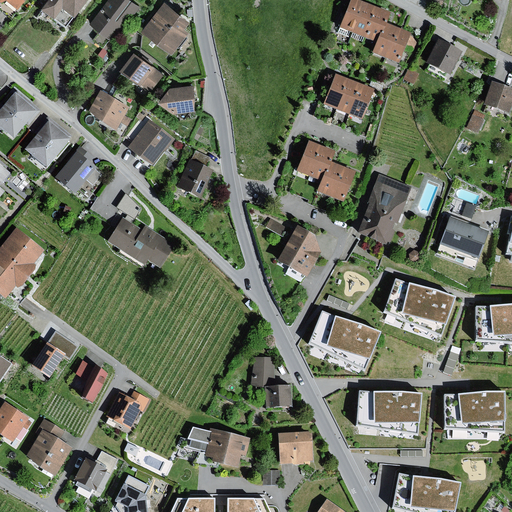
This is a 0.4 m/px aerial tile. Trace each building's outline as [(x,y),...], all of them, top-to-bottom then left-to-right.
[(0,0),(0,3),(1,4),(6,2),(18,11),(26,0),(0,0)] [(87,0),(50,0),(42,12),(67,29),(87,0)] [(142,7),(132,0),(108,0),(92,23),(94,24),(112,37),(113,38),(123,24),(128,27),(142,7)] [(353,34),(365,4),(353,0),(350,0),(339,29),(353,34)] [(192,21),(167,2),(146,30),(175,52),(190,33),(186,30),(192,21)] [(366,39),(378,10),(365,4),(353,34),(366,39)] [(378,44),(386,25),(390,14),(378,10),(366,39),(378,44)] [(112,37),(94,24),(96,31),(99,33),(94,40),(105,48),(112,37)] [(378,44),(374,55),(388,60),(400,30),(386,25),(378,44)] [(407,33),(400,30),(388,60),(400,65),(407,46),(411,36),(412,35),(407,33)] [(417,43),(411,36),(407,46),(414,49),(417,43)] [(453,76),(465,53),(440,40),(428,63),(453,76)] [(156,67),(137,53),(123,71),(153,92),(165,75),(156,68),(156,67)] [(416,86),(423,75),(412,68),(405,80),(416,86)] [(337,111),(349,81),(336,76),(324,106),(337,111)] [(350,116),(362,86),(349,81),(337,111),(350,116)] [(511,111),(511,90),(493,83),(484,108),(510,117),(511,111)] [(199,98),(197,84),(174,87),(162,103),(176,114),(198,111),(199,98)] [(363,121),(370,101),(374,91),(362,86),(350,116),(363,121)] [(38,112),(15,93),(0,111),(0,127),(15,140),(38,112)] [(130,109),(101,93),(90,113),(100,122),(117,132),(122,124),(128,127),(132,120),(125,117),(130,109)] [(324,106),(318,104),(313,117),(366,138),(371,124),(363,121),(350,116),(337,111),(324,106)] [(127,137),(134,142),(150,121),(151,120),(143,114),(127,137)] [(484,120),(473,115),(467,129),(478,134),(484,120)] [(176,140),(150,121),(134,142),(129,150),(153,167),(164,152),(166,153),(176,140)] [(71,139),(50,122),(26,151),(47,168),(71,139)] [(309,143),(297,173),(311,178),(323,148),(309,143)] [(335,153),(323,148),(311,178),(323,183),(331,163),(335,153)] [(196,151),(191,161),(207,168),(211,158),(196,151)] [(97,169),(77,153),(56,179),(76,195),(79,192),(88,199),(96,189),(93,186),(102,175),(96,170),(97,169)] [(191,161),(190,160),(177,188),(201,199),(214,172),(207,168),(191,161)] [(323,183),(319,193),(333,199),(345,169),(331,163),(323,183)] [(0,186),(10,174),(0,165),(0,186)] [(357,174),(345,169),(333,199),(342,203),(345,204),(357,174)] [(311,178),(297,173),(289,192),(310,200),(309,204),(337,216),(342,203),(333,199),(319,193),(323,183),(311,178)] [(380,177),(369,206),(402,218),(412,188),(380,177)] [(138,206),(126,194),(118,208),(135,220),(139,212),(138,206)] [(260,196),(256,204),(266,208),(269,200),(260,196)] [(467,204),(462,217),(471,220),(476,207),(467,204)] [(402,218),(369,206),(359,234),(392,246),(402,218)] [(143,230),(124,218),(109,243),(146,266),(149,261),(162,269),(177,245),(150,229),(146,226),(143,230)] [(479,261),(490,232),(451,218),(440,246),(479,261)] [(288,229),(271,220),(267,228),(284,237),(288,229)] [(317,237),(298,227),(279,262),(309,279),(323,254),(317,237)] [(44,252),(17,230),(0,251),(0,292),(7,298),(16,287),(18,289),(23,287),(37,271),(37,266),(34,265),(44,252)] [(414,251),(410,255),(411,261),(416,263),(420,259),(420,253),(414,251)] [(395,280),(384,312),(442,338),(456,300),(435,292),(409,285),(395,280)] [(349,304),(329,296),(327,301),(347,310),(349,304)] [(489,309),(475,308),(475,342),(511,344),(511,306),(500,308),(489,309)] [(336,318),(322,313),(308,345),(365,371),(382,334),(361,326),(336,318)] [(56,332),(48,345),(66,357),(73,361),(81,348),(56,332)] [(66,357),(48,345),(33,368),(52,379),(66,357)] [(452,376),(461,349),(452,346),(443,373),(452,376)] [(0,383),(12,364),(0,356),(0,383)] [(275,358),(255,358),(251,388),(266,387),(276,387),(275,358)] [(89,383),(95,369),(83,361),(77,375),(89,383)] [(103,390),(109,375),(96,367),(95,369),(89,383),(82,398),(96,404),(103,390)] [(293,386),(276,387),(266,387),(267,411),(294,409),(293,386)] [(135,393),(131,400),(142,405),(142,409),(144,410),(149,400),(135,393)] [(417,437),(422,396),(400,393),(373,394),(359,393),(355,426),(417,437)] [(458,397),(445,396),(445,430),(505,434),(505,394),(484,393),(458,397)] [(131,400),(120,394),(109,417),(132,429),(142,409),(142,405),(131,400)] [(30,418),(5,402),(0,410),(0,434),(13,443),(23,427),(28,430),(31,424),(28,422),(30,418)] [(43,431),(60,441),(65,432),(44,420),(39,428),(43,431)] [(247,457),(251,439),(213,430),(213,433),(195,428),(185,449),(201,453),(196,465),(219,468),(220,465),(239,469),(242,456),(247,457)] [(60,441),(43,431),(28,456),(42,469),(57,477),(74,449),(60,441)] [(303,462),(312,462),(311,442),(309,442),(308,434),(279,435),(280,465),(291,465),(293,466),(303,466),(303,462)] [(129,444),(125,452),(136,457),(139,449),(129,444)] [(102,452),(96,464),(110,471),(108,473),(112,475),(119,460),(102,452)] [(96,464),(88,459),(76,481),(79,483),(77,486),(92,494),(94,490),(102,494),(112,475),(108,473),(110,471),(96,464)] [(280,471),(263,471),(263,486),(280,486),(280,471)] [(402,476),(396,510),(402,511),(459,511),(465,485),(440,481),(416,479),(402,476)] [(151,487),(129,477),(117,503),(118,503),(116,507),(120,511),(149,511),(147,496),(151,487)] [(215,511),(216,501),(177,500),(171,511),(215,511)] [(344,511),(328,501),(320,511),(344,511)] [(267,511),(263,502),(228,502),(227,511),(267,511)] [(118,503),(117,503),(112,511),(120,511),(116,507),(118,503)]
